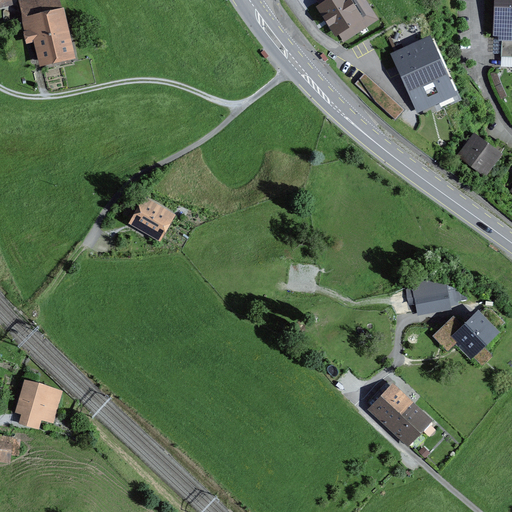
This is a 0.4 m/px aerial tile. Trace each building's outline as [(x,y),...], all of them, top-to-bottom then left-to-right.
[(64,6),(62,6),(60,0),(18,0),(21,12),(22,22),(24,30),(23,31),(26,43),(34,41),(40,66),(76,57),(64,6)] [(325,0),(316,6),(335,37),(339,35),(343,42),(379,20),(366,0),(325,0)] [(502,40),(501,66),(511,66),(511,0),(494,0),(493,35),(498,35),(498,40),(502,40)] [(462,99),(434,38),(432,38),(430,34),(406,45),(390,53),(418,113),(422,111),(444,100),(447,106),(462,99)] [(269,55),(264,50),(261,52),(265,58),(269,55)] [(323,52),(320,55),(325,61),(328,58),(323,52)] [(395,118),(406,106),(367,70),(356,81),(395,118)] [(490,73),(495,86),(502,99),(508,96),(501,84),(496,70),(490,73)] [(503,152),(473,131),(456,155),(486,176),(503,152)] [(160,241),(176,213),(143,195),(128,223),(160,241)] [(411,284),(405,289),(410,312),(417,311),(418,315),(452,309),(446,278),(411,284)] [(500,330),(478,308),(463,324),(453,314),(432,335),(448,351),(455,344),(471,359),(473,357),(482,366),(493,355),(484,346),(500,330)] [(63,390),(25,379),(15,412),(21,414),(18,423),(39,429),(41,420),(53,424),(63,390)] [(436,429),(429,423),(433,418),(392,381),(367,409),(408,445),(422,431),(429,437),(436,429)] [(18,442),(0,439),(0,458),(7,459),(8,452),(17,453),(18,442)]
